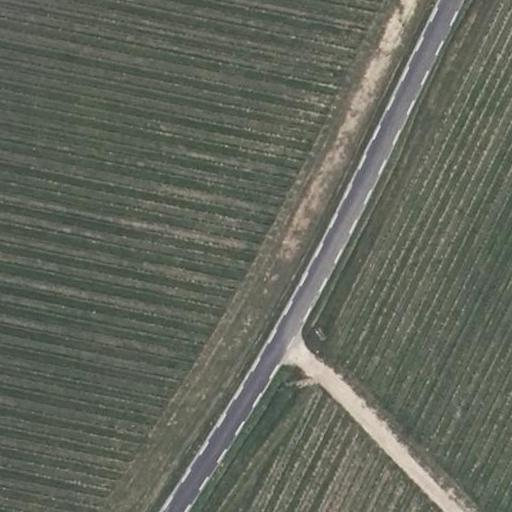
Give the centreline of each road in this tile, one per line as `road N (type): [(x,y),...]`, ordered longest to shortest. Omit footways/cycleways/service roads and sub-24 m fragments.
road 1 (unclassified): [(450,0),(278,339),(165,511)]
road 2 (track): [(278,339),(461,511)]
